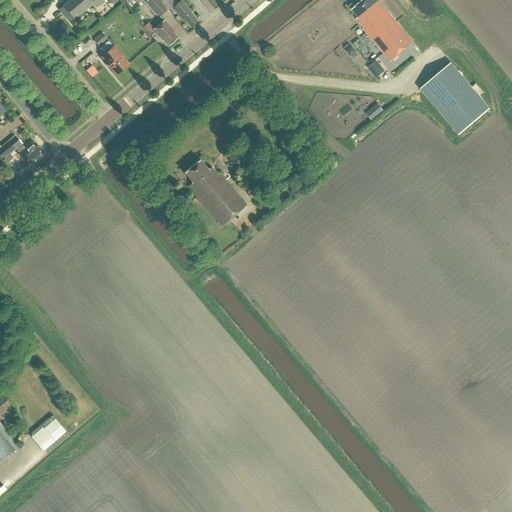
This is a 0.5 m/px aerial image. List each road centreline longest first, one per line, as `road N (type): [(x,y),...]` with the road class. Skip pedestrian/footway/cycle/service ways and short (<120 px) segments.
road 1 (tertiary): [(109,117),(247,0)]
road 2 (residential): [(109,117),(10,0)]
